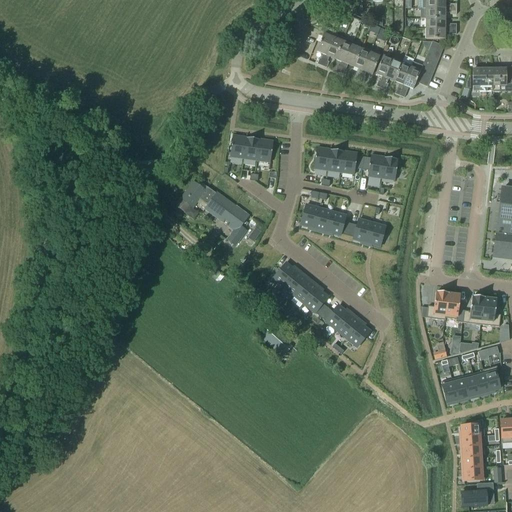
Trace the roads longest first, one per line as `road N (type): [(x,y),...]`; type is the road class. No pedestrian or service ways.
road 1 (unclassified): [(0,91),(65,119),(114,158),(144,170),(167,158),(211,95),(235,79)]
road 2 (residential): [(511,291),(435,281),(450,134),(444,122)]
road 3 (residential): [(284,214),(282,242),(382,325)]
road 4 (residential): [(296,100),(444,122)]
